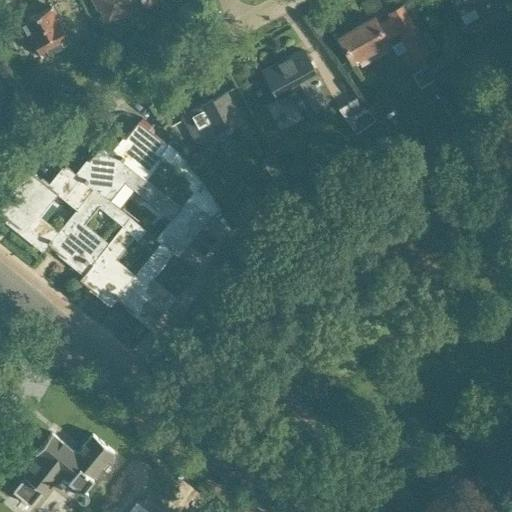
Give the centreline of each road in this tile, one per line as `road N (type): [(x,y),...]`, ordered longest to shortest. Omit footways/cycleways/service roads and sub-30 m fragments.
road 1 (tertiary): [(285,511),(0,277)]
road 2 (residential): [(0,158),(240,25)]
